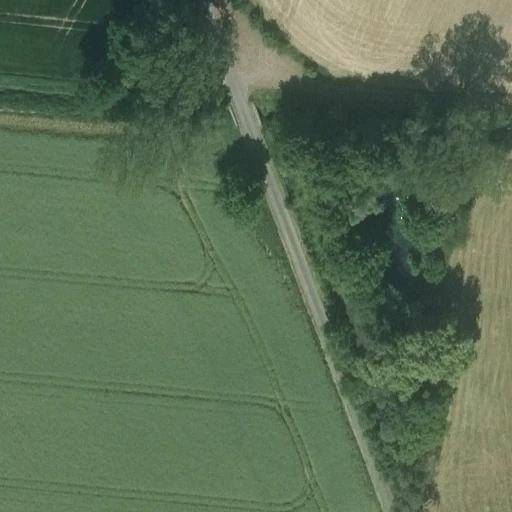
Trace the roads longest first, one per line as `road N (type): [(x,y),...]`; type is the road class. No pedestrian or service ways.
road 1 (unclassified): [(212,0),(214,38),(395,511)]
road 2 (track): [(214,38),(320,109),(511,115)]
